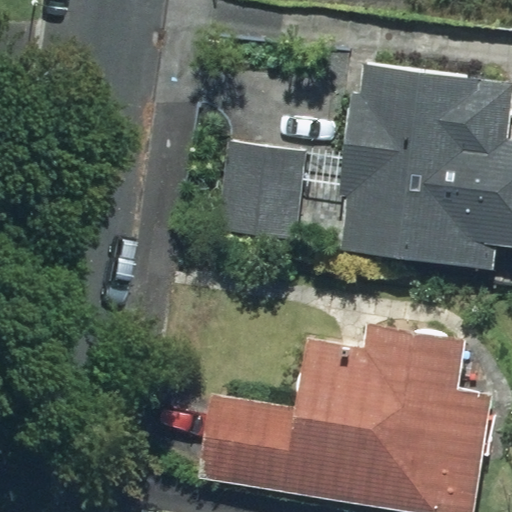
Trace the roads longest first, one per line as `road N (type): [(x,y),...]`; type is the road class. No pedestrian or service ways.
road 1 (residential): [(83,0),(12,511)]
road 2 (unknown): [(346,0),(511,17)]
